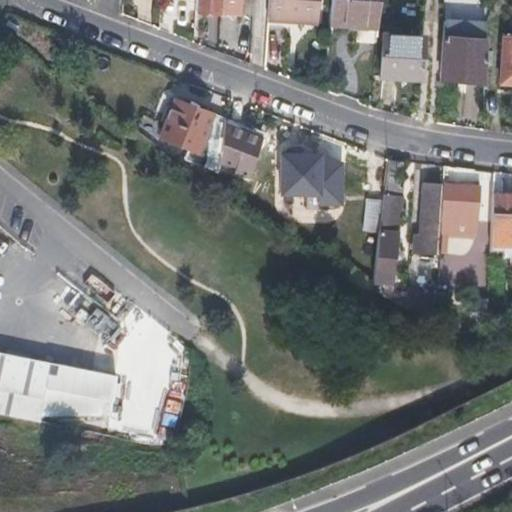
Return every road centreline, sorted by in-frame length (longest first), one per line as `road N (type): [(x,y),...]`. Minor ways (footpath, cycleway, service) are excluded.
road 1 (residential): [(511,155),(395,142),(21,0)]
road 2 (residential): [(0,188),(190,338)]
road 3 (motorway): [(511,428),(327,511)]
